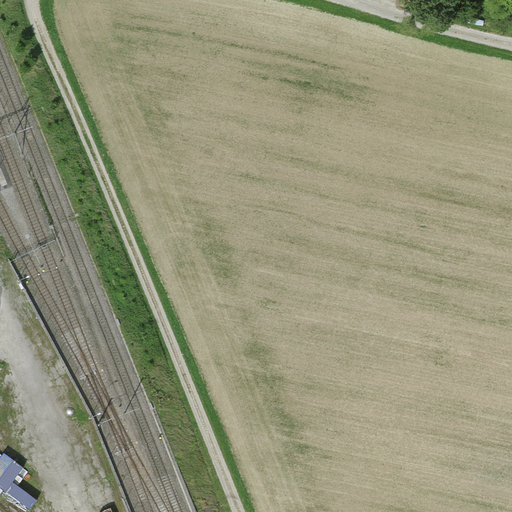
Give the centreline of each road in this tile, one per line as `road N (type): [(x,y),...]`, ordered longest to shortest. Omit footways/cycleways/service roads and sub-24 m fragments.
road 1 (track): [(239,511),(33,0)]
road 2 (track): [(376,0),(511,34)]
